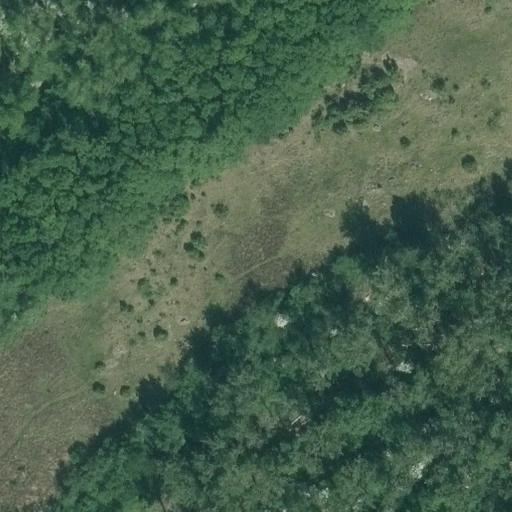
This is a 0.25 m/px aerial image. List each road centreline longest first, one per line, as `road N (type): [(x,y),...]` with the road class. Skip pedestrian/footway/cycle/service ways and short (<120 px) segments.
road 1 (track): [(247,511),(511,371)]
road 2 (track): [(116,0),(0,144)]
